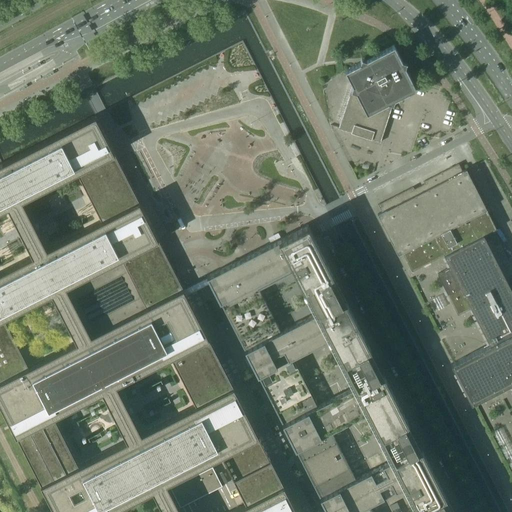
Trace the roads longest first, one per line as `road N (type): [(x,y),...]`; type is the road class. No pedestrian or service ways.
road 1 (unclassified): [(319,211),(255,111),(154,136),(149,148),(191,222),(302,210)]
road 2 (unclassified): [(319,211),(473,511)]
road 3 (unclassified): [(499,123),(319,211)]
road 4 (secondary): [(390,0),(447,55),(499,123)]
road 5 (secondary): [(0,65),(121,0)]
road 6 (secondary): [(511,97),(440,0)]
